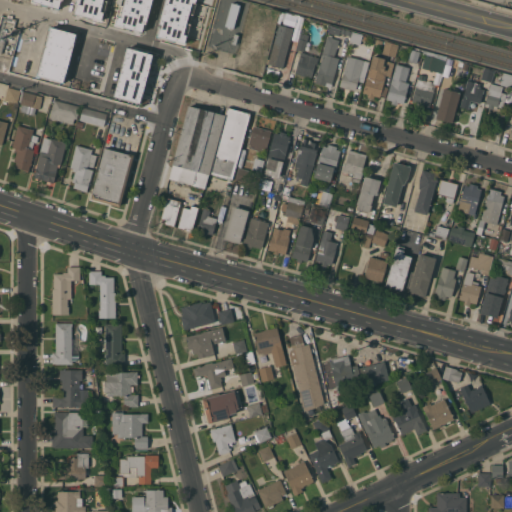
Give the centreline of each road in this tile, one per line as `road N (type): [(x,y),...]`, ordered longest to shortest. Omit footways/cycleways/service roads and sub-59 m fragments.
road 1 (secondary): [(0,206),(511,356)]
road 2 (residential): [(511,168),(182,76)]
road 3 (residential): [(26,215),(26,511)]
road 4 (residential): [(134,249),(199,511)]
road 5 (tertiary): [(511,432),(341,511)]
road 6 (residential): [(182,76),(134,249)]
road 7 (residential): [(170,119),(0,72)]
